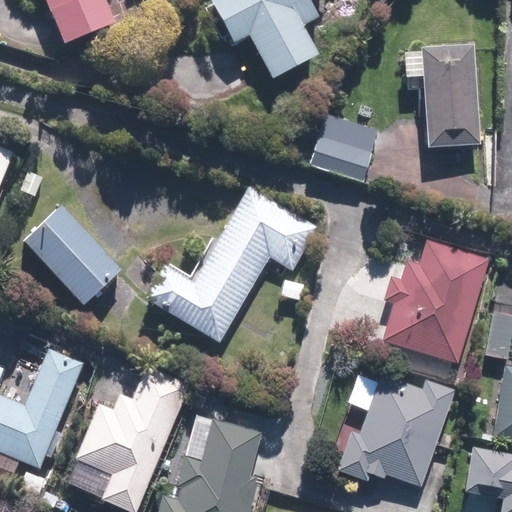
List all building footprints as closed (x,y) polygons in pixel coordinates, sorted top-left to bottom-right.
[(113,25),(102,0),(42,0),(53,28),(61,46),(113,25)] [(231,43),(245,36),(257,59),(269,81),(315,56),(299,27),(316,17),(308,2),(311,0),(211,0),(208,2),(231,43)] [(475,145),(469,45),(418,48),(424,148),(475,145)] [(375,130),(321,115),(306,169),(360,184),(367,158),(375,130)] [(0,180),(12,152),(0,147),(0,180)] [(290,270),(315,227),(246,188),(191,285),(162,269),(143,302),(218,344),(267,257),(290,270)] [(58,207),(20,244),(80,306),(118,270),(58,207)] [(455,364),(487,260),(424,241),(417,266),(405,262),(399,282),(388,278),(381,302),(392,305),(386,323),(380,341),(455,364)] [(511,315),(504,314),(494,312),(486,355),(508,359),(511,339),(511,315)] [(49,349),(26,406),(0,395),(0,451),(40,468),(83,363),(49,349)] [(511,368),(505,367),(493,438),(511,440),(511,368)] [(112,411),(96,405),(73,460),(109,475),(98,502),(122,511),(134,511),(186,386),(144,368),(131,400),(118,395),(112,411)] [(441,428),(454,392),(424,382),(421,390),(399,383),(399,382),(394,380),(391,379),(379,375),(358,436),(349,433),(336,473),(365,483),(367,476),(380,480),(382,475),(402,482),(419,488),(440,428),(441,428)] [(200,460),(183,456),(174,489),(178,490),(176,499),(161,495),(156,511),(247,511),(257,477),(249,475),(260,434),(210,421),(200,460)] [(511,511),(511,455),(470,448),(462,494),(480,497),(501,501),(498,511),(511,511)] [(22,511),(1,500),(0,501),(0,511),(22,511)]
